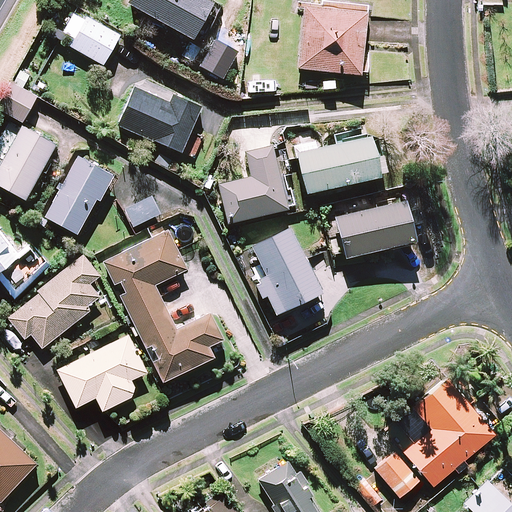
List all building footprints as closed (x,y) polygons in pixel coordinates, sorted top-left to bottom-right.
[(189,40),(191,36),(201,41),(216,14),(206,8),(210,2),(205,0),(125,0),(123,4),(189,40)] [(363,11),(301,6),(296,68),(358,73),(363,11)] [(118,35),(74,11),(62,32),(73,38),(68,47),(101,65),(118,35)] [(19,69),(11,83),(9,82),(0,97),(0,110),(20,122),(34,96),(22,89),(30,75),(19,69)] [(167,102),(132,88),(116,125),(180,151),(199,105),(171,94),(167,102)] [(53,144),(21,127),(0,164),(0,186),(23,199),(53,144)] [(377,175),(367,134),(294,152),(304,193),(377,175)] [(286,208),(272,146),(243,152),(249,177),(215,184),(224,223),(286,208)] [(111,176),(76,156),(43,215),(75,233),(94,198),(97,200),(111,176)] [(411,240),(401,199),(332,215),(342,257),(411,240)] [(318,291),(287,228),(250,246),(265,277),(257,281),(273,313),(318,291)] [(184,269),(165,230),(102,261),(161,381),(212,356),(225,350),(208,313),(173,330),(151,285),(184,269)] [(0,280),(11,295),(48,266),(29,242),(15,252),(0,233),(0,280)] [(97,275),(81,254),(34,292),(36,294),(6,318),(23,339),(29,334),(40,348),(100,300),(87,283),(97,275)] [(144,372),(126,335),(56,370),(74,406),(94,397),(100,410),(135,393),(128,380),(144,372)] [(490,433),(444,379),(393,422),(411,443),(402,452),(430,485),(490,433)] [(0,498),(34,464),(0,429),(0,498)] [(416,480),(392,453),(373,469),(397,497),(416,480)] [(318,511),(285,460),(256,479),(276,511),(318,511)] [(511,511),(511,478),(498,465),(462,502),(469,510),(467,511),(430,511),(429,510),(426,511),(511,511)] [(384,495),(370,477),(355,489),(370,507),(384,495)] [(233,511),(222,495),(196,511),(233,511)]
